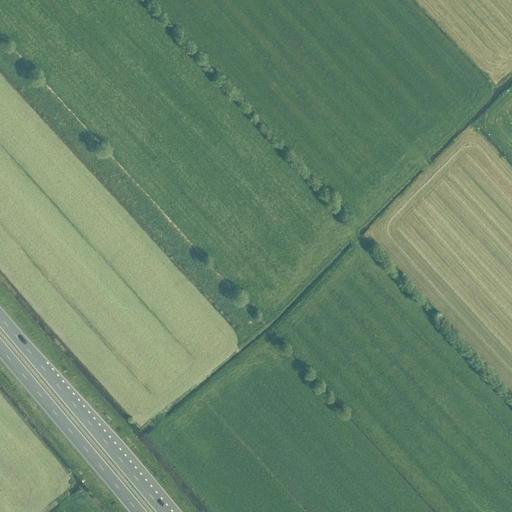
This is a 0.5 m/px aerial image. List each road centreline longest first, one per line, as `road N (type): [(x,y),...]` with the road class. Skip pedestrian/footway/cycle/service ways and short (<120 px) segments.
road 1 (trunk): [(164,511),(0,316)]
road 2 (trunk): [(0,349),(137,511)]
